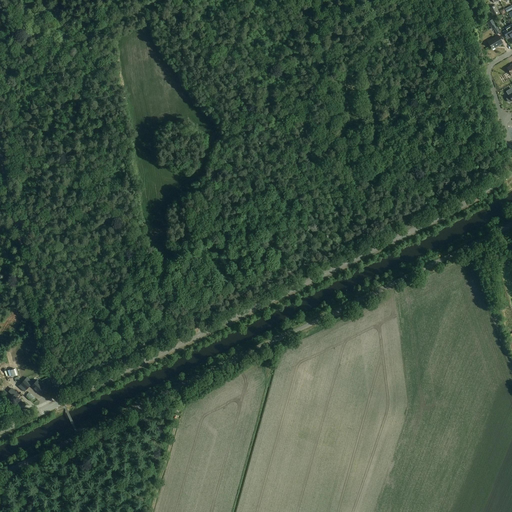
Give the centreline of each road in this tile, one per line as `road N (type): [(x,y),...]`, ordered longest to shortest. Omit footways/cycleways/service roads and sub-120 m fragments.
road 1 (unclassified): [(0,475),(511,223)]
road 2 (tertiary): [(60,402),(457,208),(511,173)]
road 3 (unclassified): [(60,402),(0,153)]
road 4 (track): [(296,0),(348,158),(375,191)]
road 5 (track): [(0,77),(149,0)]
road 6 (track): [(149,511),(184,385)]
